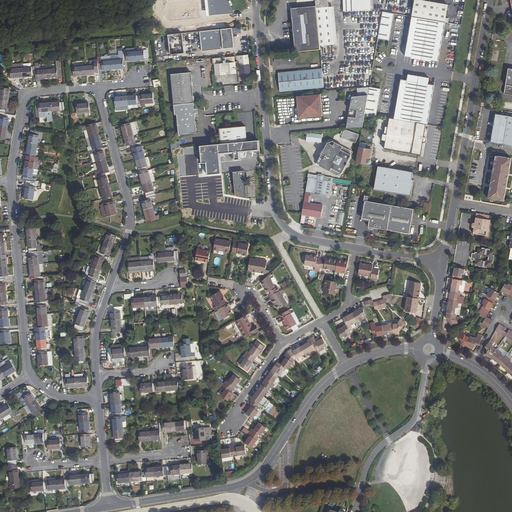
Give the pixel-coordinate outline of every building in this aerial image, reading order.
[(226,0),(207,0),(209,13),(224,12),(232,11),(227,1),(226,0)] [(320,0),(315,0),(316,6),(320,46),(332,44),(328,6),(321,7),(320,0)] [(445,22),(448,5),(421,0),(414,0),(412,17),(445,22)] [(316,6),(291,8),(293,28),(292,28),(291,30),(293,32),(295,52),(320,50),(320,46),(316,6)] [(394,13),(382,11),(378,38),(389,40),(394,13)] [(445,22),(412,17),(411,19),(444,25),(445,22)] [(438,62),(444,25),(411,19),(405,56),(411,57),(410,58),(432,62),(432,61),(438,62)] [(232,28),(200,31),(202,51),(224,49),(223,49),(234,48),(233,39),(232,39),(231,37),(233,37),(232,28)] [(135,51),(136,60),(145,60),(145,59),(148,59),(147,50),(135,51)] [(123,59),(123,61),(127,60),(127,61),(136,60),(135,51),(123,52),(123,56),(123,59)] [(247,55),(236,56),(237,61),(241,61),(241,66),(243,65),(243,68),(246,68),(245,65),(248,65),(247,55)] [(234,56),(212,59),(214,75),(236,73),(234,56)] [(111,60),(111,70),(124,68),(123,61),(123,59),(111,60)] [(98,62),(99,70),(102,70),(111,70),(111,60),(98,62)] [(61,77),(60,61),(56,61),(57,68),(48,69),(49,78),(58,78),(58,77),(61,77)] [(86,66),(86,75),(95,74),(95,70),(99,70),(98,62),(94,62),(94,65),(86,66)] [(24,77),(23,68),(22,64),(12,65),(12,69),(8,69),(8,74),(9,74),(11,74),(11,77),(11,78),(24,77)] [(40,75),(40,79),(49,78),(48,69),(39,70),(39,66),(35,67),(36,75),(40,75)] [(73,67),(74,76),(86,75),(86,66),(73,67)] [(23,68),(24,77),(32,77),(32,75),(36,75),(35,67),(23,68)] [(322,69),(278,73),(280,91),(324,87),(322,69)] [(191,72),(171,74),(174,105),(194,103),(191,72)] [(426,124),(427,125),(434,85),(428,84),(429,78),(408,74),(407,80),(401,79),(394,119),(426,124)] [(381,89),(369,87),(368,95),(364,114),(376,116),(381,89)] [(0,88),(0,90),(0,100),(8,101),(10,90),(0,88)] [(140,95),(141,104),(153,103),(153,93),(140,95)] [(320,94),(297,96),(299,118),(322,116),(320,94)] [(128,96),(128,105),(141,104),(140,95),(136,96),(136,95),(128,96)] [(364,114),(368,95),(352,97),(349,110),(351,110),(350,114),(350,117),(348,116),(346,129),(362,127),(364,114)] [(115,97),(115,106),(128,105),(128,96),(118,96),(118,97),(115,97)] [(52,102),(52,112),(64,111),(63,102),(59,102),(59,101),(52,102)] [(37,113),(40,113),(40,117),(48,117),(48,122),(53,121),(52,112),(52,102),(36,103),(37,113)] [(76,104),(77,113),(89,112),(88,103),(76,104)] [(194,103),(174,105),(175,115),(177,114),(179,134),(191,133),(190,131),(196,131),(195,117),(195,115),(192,115),(192,111),(195,111),(194,109),(194,103)] [(0,125),(7,127),(9,118),(5,118),(5,114),(0,113),(0,125)] [(511,116),(496,114),(491,142),(511,145),(511,116)] [(389,118),(384,149),(421,155),(426,124),(394,119),(389,118)] [(87,130),(89,138),(98,136),(95,123),(86,126),(81,127),(82,132),(84,131),(87,130)] [(120,126),(124,138),(133,135),(130,123),(120,126)] [(245,126),(219,129),(220,144),(247,141),(245,126)] [(29,134),(28,143),(37,144),(39,132),(30,130),(30,134),(29,134)] [(357,143),(360,134),(345,130),(342,138),(357,143)] [(323,142),(323,134),(308,133),(307,141),(323,142)] [(131,144),(133,148),(141,146),(140,142),(135,143),(133,135),(124,138),(126,146),(131,144)] [(89,138),(92,150),(101,148),(100,144),(101,144),(98,136),(89,138)] [(220,144),(199,146),(201,164),(206,163),(207,174),(220,173),(218,153),(233,152),(234,159),(239,159),(238,151),(258,150),(258,140),(247,141),(220,144)] [(348,162),(351,155),(353,152),(332,141),(327,143),(318,161),(319,166),(340,177),(342,173),(345,167),(349,166),(348,162)] [(28,143),(26,155),(27,155),(35,157),(37,144),(28,143)] [(133,152),(135,161),(144,158),(141,146),(133,148),(134,152),(133,152)] [(356,162),(369,165),(369,164),(370,164),(371,164),(371,163),(371,162),(371,161),(370,161),(369,160),(371,150),(358,147),(356,162)] [(92,150),(96,162),(105,160),(103,151),(102,151),(101,148),(92,150)] [(25,159),(24,168),(33,169),(35,160),(35,157),(27,155),(26,159),(25,159)] [(489,190),(488,198),(504,201),(505,193),(505,192),(506,191),(505,190),(505,189),(504,189),(503,188),(503,187),(506,188),(508,175),(505,175),(505,174),(506,174),(507,174),(508,174),(508,173),(509,173),(509,172),(509,171),(509,170),(511,159),(498,156),(497,160),(495,160),(493,167),(495,168),(494,174),(492,173),(490,184),(492,185),(491,191),(489,190)] [(138,169),(139,173),(148,170),(144,158),(135,161),(137,169),(138,169)] [(96,162),(99,174),(104,173),(108,172),(105,160),(96,162)] [(378,166),(374,189),(411,196),(414,180),(412,180),(413,172),(378,166)] [(24,176),(23,180),(31,182),(33,169),(24,168),(22,176),(24,176)] [(139,173),(142,185),(151,183),(149,175),(148,170),(139,173)] [(244,171),(233,172),(235,196),(246,198),(243,181),(243,180),(242,180),(242,178),(245,178),(244,171)] [(96,175),(99,187),(109,185),(106,176),(105,176),(104,173),(99,174),(96,175)] [(326,181),(308,177),(306,190),(330,194),(333,182),(326,181)] [(145,193),(146,197),(154,195),(151,183),(142,185),(144,194),(145,193)] [(99,187),(103,200),(112,197),(109,185),(99,187)] [(25,186),(23,199),(33,200),(34,187),(25,186)] [(141,202),(143,211),(152,208),(150,200),(155,198),(154,195),(146,197),(147,200),(141,202)] [(414,209),(367,201),(368,196),(364,195),(364,201),(365,201),(362,218),(369,219),(368,227),(369,227),(369,228),(371,229),(372,227),(387,230),(387,229),(390,230),(409,234),(414,209)] [(104,205),(107,217),(116,214),(113,202),(104,205)] [(304,202),(302,214),(321,218),(323,205),(304,202)] [(143,211),(147,223),(159,219),(158,216),(155,217),(152,208),(143,211)] [(488,236),(490,220),(488,220),(489,215),(482,214),(476,213),(476,217),(474,223),(473,223),(472,224),(472,226),(472,227),(474,228),(473,233),(488,236)] [(26,227),(27,240),(36,239),(34,227),(26,227)] [(108,233),(103,245),(111,248),(116,235),(108,233)] [(28,249),(28,252),(37,252),(36,239),(27,240),(27,249),(28,249)] [(229,241),(215,239),(213,249),(223,251),(223,252),(227,253),(229,241)] [(234,243),(232,252),(241,254),(241,255),(247,256),(249,245),(239,243),(238,243),(234,243)] [(97,251),(96,255),(104,258),(105,254),(109,255),(111,248),(103,245),(100,252),(97,251)] [(472,253),(471,258),(473,259),(473,260),(476,260),(475,264),(479,265),(479,266),(486,268),(487,266),(490,267),(491,263),(493,263),(494,256),(492,255),(493,252),(489,251),(490,249),(482,248),(482,250),(478,249),(477,253),(475,252),(474,254),(472,253)] [(197,249),(195,260),(201,261),(201,260),(204,261),(208,262),(210,251),(197,249)] [(165,252),(166,262),(175,261),(175,260),(179,260),(178,251),(165,252)] [(28,256),(29,265),(38,264),(37,252),(28,252),(29,256),(28,256)] [(154,261),(154,262),(157,261),(157,263),(166,262),(165,252),(153,253),(153,257),(154,261)] [(96,255),(91,267),(100,270),(104,258),(96,255)] [(320,268),(321,259),(316,258),(317,256),(313,255),(313,256),(306,255),(304,265),(315,267),(315,268),(320,269),(320,268)] [(250,258),(248,271),(266,274),(269,271),(265,270),(267,261),(250,258)] [(321,259),(320,268),(335,270),(337,259),(333,259),(333,260),(328,259),(325,259),(325,260),(321,259)] [(141,262),(142,271),(154,270),(154,262),(154,261),(141,262)] [(128,263),(129,271),(132,271),(132,272),(142,271),(141,262),(128,263)] [(360,263),(358,274),(370,276),(370,279),(377,280),(379,269),(372,268),(373,265),(360,263)] [(29,265),(30,278),(34,277),(39,277),(38,264),(29,265)] [(91,267),(87,279),(95,281),(97,278),(100,270),(91,267)] [(464,297),(460,297),(461,292),(459,291),(460,285),(462,285),(463,280),(461,280),(462,274),(464,274),(464,269),(454,267),(453,272),(455,272),(453,279),(452,278),(451,283),(453,283),(451,290),(450,290),(449,295),(451,295),(449,301),(448,301),(448,306),(449,306),(448,313),(446,313),(446,317),(453,328),(459,324),(455,319),(456,314),(455,314),(456,308),(458,308),(459,303),(463,304),(464,297)] [(268,275),(261,282),(263,286),(264,285),(268,292),(267,292),(269,296),(279,291),(277,287),(275,288),(268,275)] [(34,281),(35,290),(44,289),(43,277),(39,277),(34,277),(35,281),(34,281)] [(87,279),(83,290),(92,294),(96,282),(95,281),(87,279)] [(325,280),(323,292),(335,294),(336,289),(335,289),(336,282),(325,280)] [(410,282),(408,297),(418,299),(421,284),(410,282)] [(504,291),(503,292),(508,295),(511,297),(511,285),(509,283),(508,285),(505,283),(501,289),(504,291)] [(497,297),(499,293),(490,288),(486,295),(483,293),(481,296),(484,298),(482,303),(484,304),(479,313),(486,317),(488,313),(487,313),(490,307),(491,308),(493,303),(492,303),(496,297),(497,297)] [(35,290),(36,302),(37,302),(45,302),(44,289),(35,290)] [(83,290),(79,302),(87,305),(88,302),(89,303),(92,294),(83,290)] [(279,291),(269,296),(271,300),(272,300),(278,309),(287,304),(279,291)] [(225,301),(223,297),(222,297),(219,292),(210,296),(218,309),(226,305),(224,301),(225,301)] [(169,295),(170,305),(182,304),(181,294),(169,295)] [(157,297),(157,306),(166,305),(170,305),(169,295),(160,296),(160,297),(157,297)] [(144,298),(145,307),(157,306),(157,297),(153,298),(153,297),(144,298)] [(416,313),(418,299),(408,297),(405,311),(416,313)] [(131,299),(132,308),(145,307),(144,298),(131,299)] [(36,306),(37,315),(46,314),(45,302),(37,302),(37,306),(36,306)] [(81,307),(78,315),(87,319),(90,311),(85,309),(87,305),(79,302),(77,306),(81,307)] [(226,305),(218,310),(223,319),(232,314),(229,308),(230,307),(228,304),(226,305)] [(0,305),(0,318),(8,317),(7,309),(6,309),(6,305),(0,305)] [(110,312),(111,321),(120,320),(119,311),(123,311),(122,307),(114,308),(114,312),(110,312)] [(363,307),(352,313),(357,322),(363,319),(363,320),(366,318),(363,307)] [(288,310),(280,315),(288,329),(296,324),(288,310)] [(346,316),(343,318),(346,324),(348,328),(351,326),(357,322),(352,313),(346,316)] [(37,315),(38,328),(39,327),(47,327),(46,314),(37,315)] [(78,315),(73,327),(81,330),(83,327),(84,327),(87,319),(78,315)] [(243,316),(235,321),(245,338),(258,331),(255,326),(252,327),(245,316),(243,316)] [(0,318),(0,330),(8,330),(8,327),(9,327),(8,317),(0,318)] [(486,317),(482,324),(488,328),(492,320),(486,317)] [(397,323),(393,324),(394,333),(399,333),(406,323),(401,319),(397,323)] [(112,329),(113,333),(121,332),(120,320),(111,321),(111,330),(112,329)] [(374,322),(370,323),(372,333),(374,332),(374,333),(375,333),(376,333),(377,336),(383,335),(382,325),(377,326),(375,325),(374,322)] [(386,325),(382,325),(383,335),(394,333),(393,324),(393,322),(387,323),(386,325)] [(343,326),(337,330),(342,339),(352,334),(348,328),(346,324),(343,326)] [(499,324),(495,331),(502,335),(504,331),(506,328),(499,324)] [(35,332),(36,340),(45,339),(44,331),(48,330),(47,327),(39,327),(39,331),(35,332)] [(0,330),(0,332),(1,344),(11,343),(9,330),(8,330),(0,330)] [(463,330),(457,334),(463,345),(473,349),(475,345),(475,346),(477,345),(477,344),(479,345),(482,336),(478,334),(477,337),(475,338),(470,336),(470,337),(466,336),(463,330)] [(73,337),(74,349),(84,348),(83,336),(73,337)] [(327,348),(322,338),(319,340),(318,337),(315,339),(313,336),(310,338),(316,348),(318,353),(327,348)] [(161,338),(162,347),(170,347),(170,346),(174,345),(174,337),(161,338)] [(149,346),(149,348),(153,347),(153,348),(162,347),(161,338),(148,339),(149,346)] [(316,348),(310,338),(303,342),(304,344),(300,346),(305,354),(316,348)] [(37,349),(37,352),(46,352),(45,339),(36,340),(36,349),(37,349)] [(496,350),(493,347),(493,345),(494,343),(494,342),(490,340),(485,348),(487,349),(486,350),(487,351),(488,352),(485,355),(490,359),(497,350),(496,350)] [(247,351),(245,354),(254,361),(264,346),(257,341),(249,352),(247,351)] [(181,345),(182,358),(191,357),(190,344),(181,345)] [(136,347),(137,357),(150,356),(149,348),(149,346),(136,347)] [(292,348),(287,351),(295,360),(305,354),(300,346),(293,351),(292,348)] [(508,353),(499,346),(497,349),(502,353),(501,354),(505,357),(506,356),(508,353)] [(124,348),(124,357),(128,356),(128,357),(137,357),(136,347),(124,348)] [(74,349),(75,362),(84,361),(83,357),(84,357),(84,348),(74,349)] [(111,349),(112,359),(120,358),(124,358),(124,357),(124,348),(111,349)] [(505,357),(501,354),(502,353),(497,349),(497,350),(490,359),(492,359),(499,365),(505,357)] [(286,358),(280,364),(286,368),(288,370),(295,360),(287,351),(284,356),(286,358)] [(37,353),(38,366),(47,365),(46,352),(37,352),(37,353)] [(245,358),(240,365),(247,371),(254,361),(245,354),(243,357),(245,358)] [(511,363),(510,361),(511,360),(506,356),(505,357),(499,365),(500,366),(507,372),(511,366),(511,363)] [(0,369),(5,377),(12,373),(12,372),(15,370),(11,362),(0,369)] [(277,362),(270,372),(278,377),(282,370),(284,372),(286,368),(280,364),(277,362)] [(193,380),(192,367),(183,368),(184,380),(193,380)] [(270,372),(263,382),(273,388),(275,385),(273,384),(278,377),(270,372)] [(226,381),(224,383),(234,390),(241,380),(233,374),(228,382),(226,381)] [(74,378),(75,387),(84,387),(84,386),(88,385),(87,377),(74,378)] [(62,379),(62,387),(66,387),(66,388),(75,387),(74,378),(62,379)] [(165,381),(165,391),(178,390),(177,380),(165,381)] [(152,383),(153,392),(165,391),(165,381),(156,382),(156,383),(152,383)] [(139,383),(140,393),(153,392),(152,383),(152,382),(139,383)] [(263,382),(256,391),(264,397),(268,390),(270,391),(273,388),(263,382)] [(226,389),(221,396),(228,401),(233,394),(232,393),(234,390),(224,383),(222,386),(226,389)] [(21,394),(27,405),(35,400),(31,392),(30,393),(28,390),(21,394)] [(256,391),(249,401),(251,402),(259,408),(261,405),(263,406),(268,399),(264,397),(256,391)] [(110,396),(111,405),(120,404),(119,392),(115,392),(110,392),(111,396),(110,396)] [(27,405),(34,415),(42,410),(35,400),(27,405)] [(251,407),(246,413),(251,417),(253,419),(260,409),(259,408),(251,402),(249,405),(251,407)] [(0,408),(0,415),(2,419),(12,412),(7,404),(0,408)] [(112,414),(113,418),(121,417),(120,404),(111,405),(111,414),(112,414)] [(78,410),(79,423),(88,422),(88,413),(87,413),(86,410),(78,410)] [(112,418),(113,430),(123,429),(122,419),(124,419),(124,417),(121,417),(113,418),(112,418)] [(175,422),(176,431),(185,431),(185,430),(189,429),(188,421),(175,422)] [(79,423),(80,435),(89,434),(88,431),(89,431),(88,422),(79,423)] [(163,423),(164,431),(167,431),(167,432),(176,431),(175,422),(163,423)] [(151,431),(151,441),(160,440),(160,432),(164,431),(163,423),(159,423),(159,430),(151,431)] [(252,428),(250,431),(259,438),(266,428),(259,423),(254,430),(252,428)] [(195,429),(196,441),(205,441),(204,428),(195,429)] [(115,439),(115,442),(124,442),(123,429),(113,430),(114,439),(115,439)] [(138,432),(139,442),(151,441),(151,431),(138,432)] [(249,436),(244,443),(252,448),(259,438),(250,431),(248,434),(249,436)] [(33,434),(34,443),(43,443),(43,442),(47,441),(47,440),(46,433),(33,434)] [(21,434),(22,443),(26,443),(26,444),(34,443),(33,434),(21,434)] [(80,435),(81,447),(91,447),(90,434),(89,434),(80,435)] [(47,441),(48,449),(61,448),(60,439),(47,440),(47,441)] [(236,444),(232,445),(234,457),(246,455),(245,445),(236,447),(236,444)] [(229,448),(221,449),(222,459),(234,457),(232,445),(229,446),(229,448)] [(7,448),(8,461),(17,460),(16,447),(7,448)] [(383,471),(397,476),(405,452),(391,447),(383,471)] [(197,451),(198,464),(207,463),(206,451),(197,451)] [(179,465),(180,474),(193,473),(192,464),(179,465)] [(17,465),(7,466),(7,471),(9,471),(11,489),(20,489),(18,470),(17,470),(17,465)] [(167,467),(167,475),(180,474),(179,465),(170,466),(170,467),(167,467)] [(142,472),(143,481),(146,481),(146,477),(155,477),(154,467),(145,468),(145,472),(142,472)] [(154,467),(155,477),(167,475),(167,467),(163,467),(154,467)] [(129,473),(130,482),(143,481),(142,472),(138,473),(138,472),(129,473)] [(117,475),(118,483),(130,482),(129,473),(121,474),(121,475),(117,475)] [(80,475),(81,484),(94,483),(93,474),(89,475),(89,474),(80,475)] [(68,480),(69,485),(81,484),(80,475),(68,476),(68,480)] [(56,480),(56,489),(69,488),(69,485),(68,480),(64,480),(64,479),(56,480)] [(43,482),(44,490),(56,489),(56,480),(47,481),(47,482),(43,482)] [(30,482),(31,492),(44,490),(43,482),(43,481),(30,482)]
